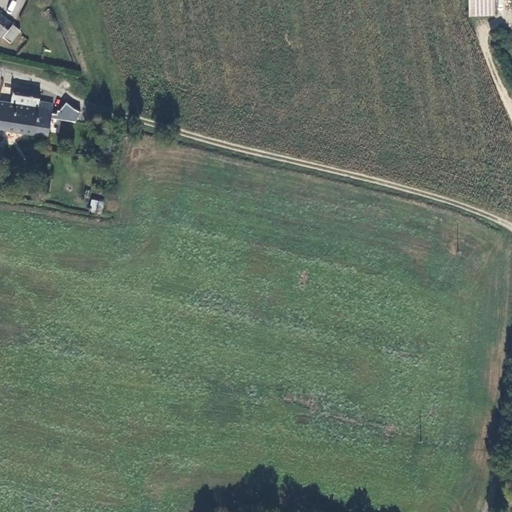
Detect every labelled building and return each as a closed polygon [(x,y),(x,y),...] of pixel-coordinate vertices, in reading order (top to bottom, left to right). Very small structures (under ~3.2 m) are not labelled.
[(497,0),(471,0),(472,18),(473,19),(498,18),(497,0)] [(0,16),(0,37),(8,44),(19,31),(0,16)] [(11,104),(53,112),(54,107),(41,105),(39,104),(40,95),(14,90),(11,104)] [(0,130),(47,139),(53,112),(38,109),(11,104),(0,101),(0,130)] [(53,119),(77,122),(78,107),(60,105),(60,114),(53,114),(53,119)] [(89,212),(102,213),(103,201),(91,200),(89,212)]
